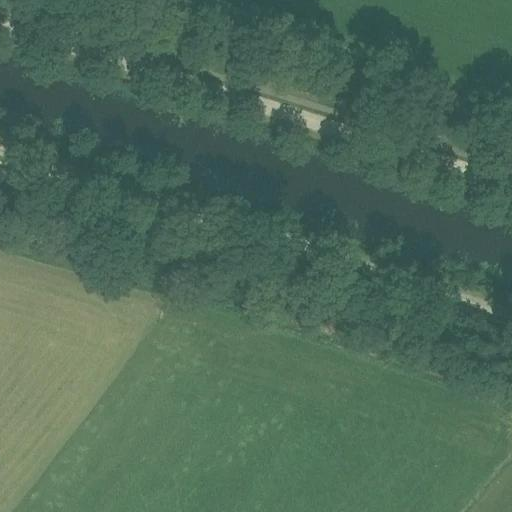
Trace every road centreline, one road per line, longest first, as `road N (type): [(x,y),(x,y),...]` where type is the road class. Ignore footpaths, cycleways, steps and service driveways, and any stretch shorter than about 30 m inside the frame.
road 1 (track): [(0,148),(511,315)]
road 2 (track): [(511,189),(0,27)]
